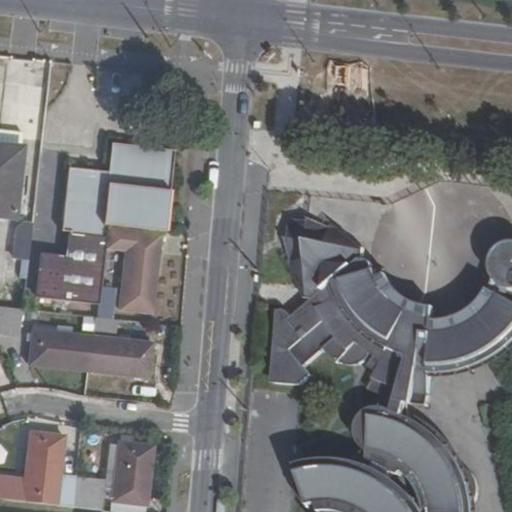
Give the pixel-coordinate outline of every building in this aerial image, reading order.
[(0,139),(8,139),(8,129),(0,128),(0,139)] [(35,301),(94,307),(101,241),(105,241),(106,232),(162,238),(164,238),(173,155),(109,149),(106,178),(66,174),(60,237),(69,238),(66,263),(39,260),(35,301)] [(18,152),(0,150),(0,220),(10,222),(18,152)] [(423,441),(420,433),(418,431),(415,427),(412,428),(411,421),(410,410),(430,411),(433,382),(436,348),(447,345),(451,339),(451,332),(447,327),(442,324),(434,324),(429,327),(424,335),(408,329),(395,322),(389,317),(380,310),(373,300),(369,292),(367,285),(365,278),(370,272),(364,266),(367,261),(365,253),(331,234),(328,238),(309,223),(306,226),(295,225),(290,229),(289,241),(286,243),(298,263),(294,265),(308,302),(312,303),(314,307),(294,322),(289,314),(279,314),(273,388),(300,391),(312,380),(305,371),(326,355),(338,368),(359,365),(367,351),(371,353),(368,365),(377,369),(368,388),(392,399),(389,412),(370,414),(366,417),(365,421),(371,428),(381,438),(376,442),(375,450),(373,452),(372,449),(342,472),(336,466),(328,461),(316,461),(307,465),(300,473),(296,480),(297,491),(299,499),(307,506),(313,510),(320,511),(385,511),(393,501),(398,494),(394,490),(407,473),(413,474),(421,468),(432,488),(436,510),(433,511),(471,511),(477,504),(482,489),(475,475),(466,468),(461,467),(451,466),(446,457),(440,459),(437,439),(423,441)] [(27,257),(30,230),(18,228),(14,263),(26,264),(27,257)] [(162,238),(106,232),(105,241),(104,253),(125,255),(119,315),(152,320),(162,238)] [(511,245),(506,246),(499,250),(493,257),(488,265),(489,273),(493,282),(499,288),(508,294),(511,295),(511,245)] [(376,278),(367,285),(369,292),(373,300),(380,310),(389,317),(395,322),(408,329),(424,335),(429,327),(434,324),(435,319),(435,314),(421,310),(405,302),(387,280),(383,285),(376,278)] [(97,321),(108,322),(110,293),(99,292),(97,321)] [(436,348),(433,382),(443,382),(458,380),(474,376),(485,373),(499,364),(511,353),(511,306),(493,298),(491,306),(484,315),(474,322),(451,332),(451,339),(447,345),(436,348)] [(21,312),(0,310),(0,337),(19,340),(21,312)] [(115,338),(116,323),(108,322),(97,321),(93,321),(92,335),(115,338)] [(27,368),(88,374),(91,342),(31,336),(27,368)] [(91,342),(88,374),(146,380),(148,357),(148,351),(149,348),(91,342)] [(418,431),(420,433),(423,441),(437,439),(440,459),(446,457),(451,466),(461,467),(457,458),(444,442),(436,435),(422,425),(411,421),(412,428),(415,427),(418,431)] [(75,495),(76,482),(58,480),(62,440),(31,437),(26,485),(0,482),(0,502),(73,511),(75,495)] [(107,446),(103,483),(76,480),(76,482),(75,495),(100,498),(100,503),(111,505),(117,447),(107,446)] [(111,505),(144,508),(145,508),(150,450),(127,448),(117,447),(111,505)] [(433,511),(436,510),(432,488),(421,468),(413,474),(407,473),(394,490),(398,494),(393,501),(385,511),(433,511)] [(73,511),(84,511),(98,511),(100,503),(100,498),(75,495),(73,511)] [(98,511),(143,511),(144,508),(111,505),(100,503),(98,511)]
